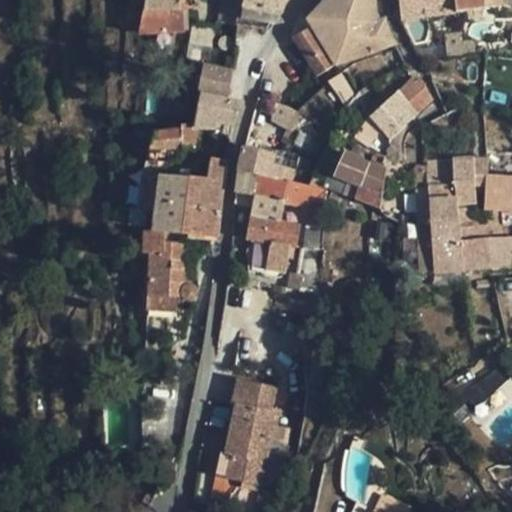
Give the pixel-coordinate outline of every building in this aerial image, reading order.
[(146,0),(144,12),(139,35),(185,32),(184,9),(185,0),(146,0)] [(236,26),(236,25),(239,18),(244,0),(223,0),(219,22),(236,26)] [(264,10),(283,13),(287,0),(244,0),(239,18),(262,22),(264,10)] [(336,65),(395,44),(388,27),(386,24),(385,19),(383,0),(312,0),(302,12),(312,28),(336,65)] [(399,0),(401,20),(456,12),(454,0),(399,0)] [(485,9),(483,0),(454,0),(456,12),(484,9),(485,9)] [(311,28),(293,39),(318,77),(335,67),(311,28)] [(225,37),(222,38),(220,39),(219,41),(219,43),(219,46),(219,48),(221,49),(223,51),(225,51),(227,52),(229,50),(232,49),(233,46),(234,44),(233,41),(232,39),(230,38),(228,37),(225,37)] [(450,45),(452,56),(464,54),(463,50),(462,43),(450,45)] [(229,96),(233,71),(203,65),(199,90),(229,96)] [(369,147),(387,157),(390,139),(433,99),(422,82),(417,86),(413,80),(373,119),(381,129),(369,147)] [(235,125),(241,103),(201,95),(195,127),(195,129),(200,129),(217,130),(218,122),(235,125)] [(294,128),(299,112),(298,111),(293,109),(277,104),(271,119),(294,128)] [(182,130),(154,134),(150,152),(150,165),(177,165),(177,161),(184,161),(184,159),(181,159),(181,150),(198,149),(200,129),(195,129),(195,127),(182,127),(182,130)] [(356,146),(350,155),(361,160),(366,151),(356,146)] [(275,155),(245,148),(243,148),(238,171),(287,182),(287,181),(303,184),(308,172),(310,162),(299,158),(296,169),(286,168),(273,165),(275,155)] [(373,156),(366,151),(361,160),(350,155),(346,153),(336,175),(330,172),(325,184),(322,189),(326,189),(354,200),(380,210),(381,207),(383,194),(387,170),(385,169),(386,160),(373,156)] [(474,159),(474,158),(452,159),(453,165),(426,167),(428,188),(455,186),(475,185),(474,159)] [(224,183),(228,161),(212,159),(208,180),(201,179),(189,178),(182,234),(217,238),(222,195),(224,183)] [(474,159),(475,185),(486,184),(486,177),(487,160),(474,159)] [(391,161),(388,161),(387,170),(383,194),(381,207),(385,208),(391,161)] [(415,191),(418,223),(430,220),(458,216),(458,214),(457,209),(457,205),(455,186),(428,188),(426,167),(425,167),(414,166),(415,191)] [(238,171),(235,193),(284,204),(287,182),(238,171)] [(136,208),(156,211),(157,199),(160,180),(140,177),(136,208)] [(325,184),(312,177),(308,185),(322,189),(325,184)] [(511,178),(486,177),(486,184),(486,186),(484,211),(504,212),(511,213),(511,178)] [(307,209),(305,223),(306,223),(323,226),(326,189),(322,189),(308,185),(303,184),(287,181),(287,182),(284,204),(307,209)] [(476,204),(476,187),(475,185),(455,186),(457,205),(476,204)] [(235,193),(234,204),(239,221),(242,224),(242,239),(248,240),(259,242),(271,244),(276,244),(279,225),(280,225),(281,224),(284,204),(235,193)] [(434,273),(463,271),(461,241),(460,229),(458,216),(430,220),(418,223),(419,238),(432,237),(434,273)] [(306,223),(303,249),(322,250),(323,226),(306,223)] [(289,247),(296,248),(300,227),(281,224),(280,225),(279,225),(276,244),(289,247)] [(475,227),(460,229),(461,241),(476,240),(475,227)] [(165,242),(166,233),(153,231),(145,231),(144,253),(151,253),(149,296),(182,297),(182,295),(182,294),(182,292),(186,243),(165,242)] [(420,274),(434,273),(432,237),(419,238),(420,274)] [(511,267),(511,237),(489,238),(492,268),(511,267)] [(463,271),(492,268),(489,238),(476,240),(461,241),(463,271)] [(254,242),(250,267),(262,269),(267,245),(254,242)] [(286,273),(289,247),(276,244),(271,244),(269,259),(272,260),(272,270),(286,273)] [(182,297),(149,296),(148,310),(181,312),(182,297)] [(242,404),(247,381),(238,378),(217,477),(226,479),(231,457),(226,455),(237,403),(242,404)] [(276,387),(247,381),(242,404),(237,403),(226,455),(231,457),(226,479),(261,487),(274,423),(268,422),(271,409),(276,387)] [(280,412),(271,409),(268,422),(274,423),(278,425),(280,412)] [(407,511),(408,511),(410,508),(382,496),(376,511),(375,511),(407,511)] [(375,511),(376,511),(357,503),(353,511),(407,511),(375,511)]
